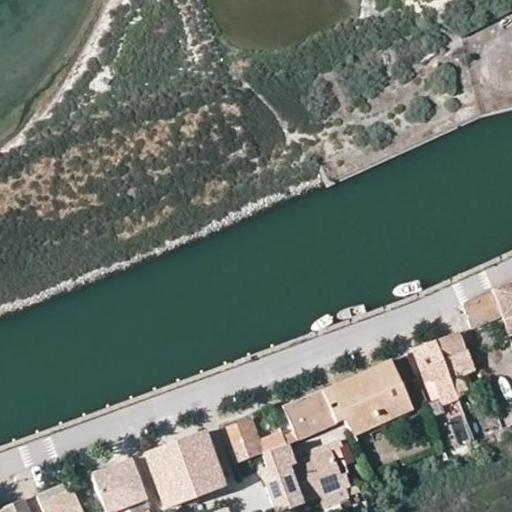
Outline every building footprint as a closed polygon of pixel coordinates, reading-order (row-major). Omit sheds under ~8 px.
[(511,282),(490,290),(491,295),(499,316),(500,318),(511,313),(511,282)] [(499,316),(491,295),(462,305),(470,326),(499,316)] [(456,334),(434,344),(443,364),(457,400),(471,393),(463,374),(471,370),(456,334)] [(457,400),(443,364),(434,344),(413,353),(420,371),(424,381),(431,379),(435,387),(442,406),(457,400)] [(416,408),(395,358),(321,389),(336,423),(346,419),(353,434),(416,408)] [(336,423),(321,389),(283,405),(293,431),(284,435),(287,444),(336,423)] [(262,438),(253,416),(221,429),(233,462),(287,444),(284,435),(281,434),(273,436),(271,436),(262,438)] [(156,483),(180,474),(184,486),(220,473),(204,431),(179,440),(145,453),(149,463),(156,483)] [(347,442),(335,447),(340,458),(343,466),(356,460),(347,442)] [(348,486),(333,446),(261,473),(275,511),(279,511),(319,497),(323,507),(350,497),(346,487),(348,486)] [(131,459),(92,475),(106,511),(111,511),(147,498),(131,459)] [(156,483),(161,495),(184,486),(180,474),(156,483)] [(84,511),(72,482),(66,485),(69,492),(47,502),(43,494),(38,497),(45,511),(84,511)] [(66,485),(43,494),(47,502),(69,492),(66,485)] [(27,511),(23,502),(3,510),(0,510),(0,511),(27,511)]
